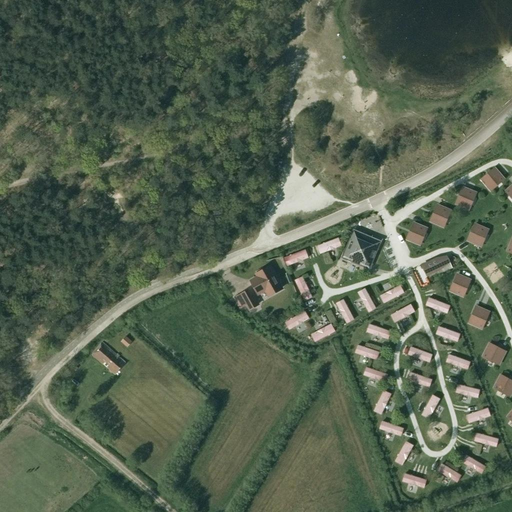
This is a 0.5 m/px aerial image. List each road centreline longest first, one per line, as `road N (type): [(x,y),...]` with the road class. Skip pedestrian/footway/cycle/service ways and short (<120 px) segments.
road 1 (track): [(255,250),(127,307),(0,427)]
road 2 (unclassified): [(255,250),(436,170),(511,109)]
road 3 (track): [(377,201),(379,158),(363,117),(351,105),(292,89),(306,0)]
road 4 (track): [(170,511),(31,385)]
